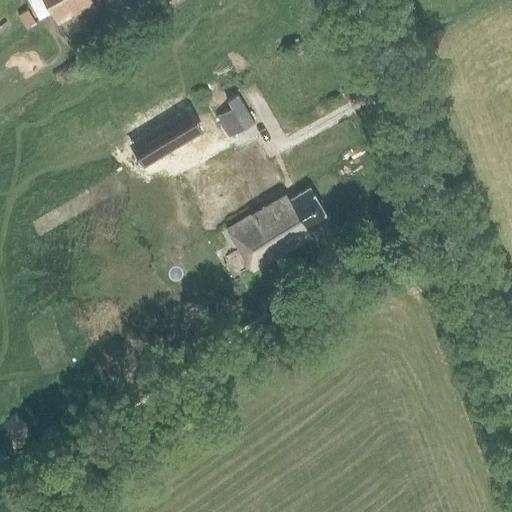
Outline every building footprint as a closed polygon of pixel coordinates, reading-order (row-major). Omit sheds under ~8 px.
[(42,0),(28,0),(39,19),(49,14),(42,0)] [(96,5),(93,0),(46,0),(60,25),(96,5)] [(240,89),(228,95),(233,105),(220,111),(231,134),(256,122),(240,89)] [(168,121),(140,138),(152,158),(180,141),(168,121)] [(217,156),(181,178),(209,223),(226,213),(229,217),(247,206),(242,198),(257,189),(260,193),(278,181),(268,165),(266,166),(268,168),(266,169),(259,157),(260,156),(262,158),(263,157),(253,140),(235,151),(237,155),(222,165),(217,156)] [(291,195),(287,189),(229,226),(254,266),(332,217),(310,183),(291,195)]
